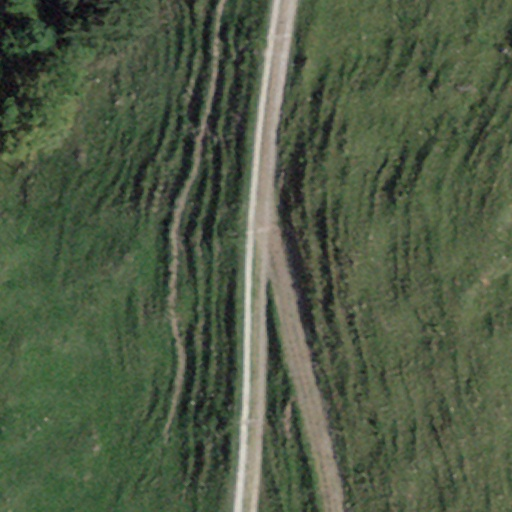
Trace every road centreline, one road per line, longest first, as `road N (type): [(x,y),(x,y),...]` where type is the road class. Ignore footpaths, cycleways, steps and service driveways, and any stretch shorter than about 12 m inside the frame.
road 1 (track): [(287,0),(271,92),(248,511)]
road 2 (track): [(263,236),(326,511)]
